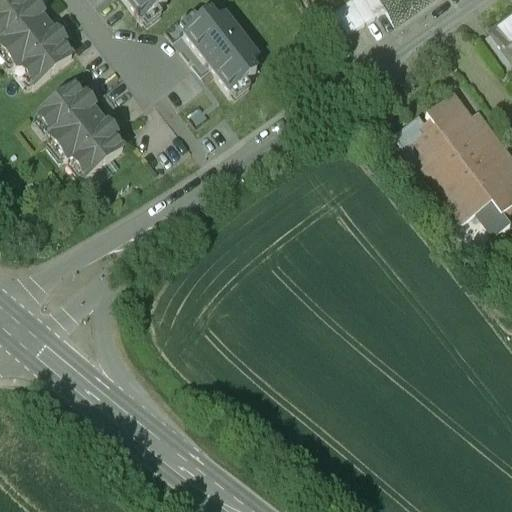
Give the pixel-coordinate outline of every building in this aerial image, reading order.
[(0,57),(12,73),(17,73),(32,92),(70,63),(61,51),(62,50),(63,45),(59,40),(54,39),(53,40),(40,23),(40,22),(41,17),(36,10),(31,10),(30,11),(22,0),(21,0),(0,16),(0,57)] [(119,0),(140,28),(166,9),(159,0),(119,0)] [(363,0),(355,0),(351,3),(365,25),(375,18),(363,0)] [(363,0),(375,18),(385,12),(377,0),(363,0)] [(351,3),(341,9),(355,31),(365,25),(351,3)] [(341,9),(330,16),(344,38),(355,31),(341,9)] [(330,16),(319,23),(334,44),(344,38),(330,16)] [(511,19),(489,36),(511,68),(511,19)] [(207,20),(182,39),(229,100),(254,81),(247,72),(256,66),(244,50),(241,52),(231,39),(234,37),(222,22),(213,28),(207,20)] [(49,140),(48,141),(48,146),(63,165),(68,166),(68,165),(83,184),(122,155),(113,143),(113,142),(115,137),(109,131),(104,131),(103,131),(90,114),(91,114),(92,109),(86,101),(81,101),(81,102),(72,91),(34,121),(49,140)] [(417,121),(391,141),(412,168),(415,166),(461,228),(475,217),(493,241),(509,229),(501,218),(511,210),(511,167),(481,126),(472,133),(467,127),(470,125),(451,100),(424,120),(428,125),(423,129),(417,121)]
